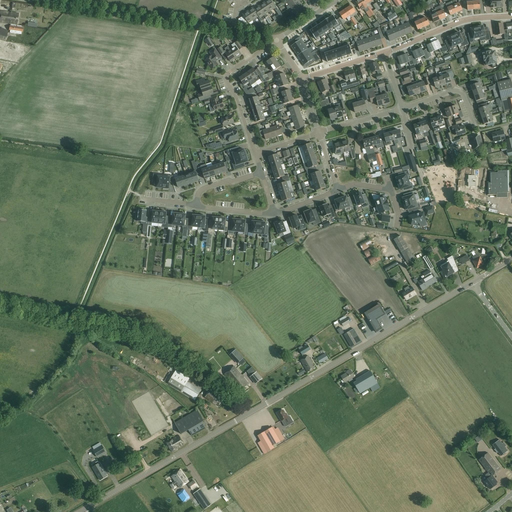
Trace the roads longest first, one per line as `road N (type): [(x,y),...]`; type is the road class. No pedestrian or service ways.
road 1 (unclassified): [(247,414),(222,386),(143,334),(0,305)]
road 2 (tertiary): [(247,414),(471,282)]
road 3 (unclassified): [(31,0),(233,31)]
road 4 (tertiary): [(79,511),(247,414)]
road 5 (residential): [(275,39),(226,81),(254,152)]
road 6 (residential): [(383,52),(461,19),(511,15)]
